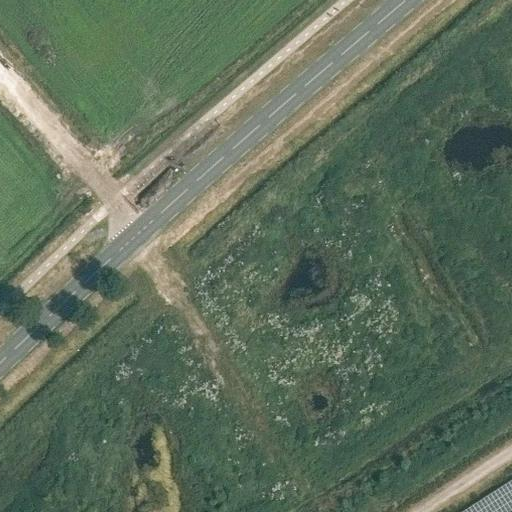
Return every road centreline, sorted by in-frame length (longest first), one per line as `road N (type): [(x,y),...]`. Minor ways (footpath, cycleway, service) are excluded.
road 1 (tertiary): [(137,233),(404,0)]
road 2 (unclassified): [(137,233),(0,74)]
road 3 (tertiary): [(0,362),(137,233)]
